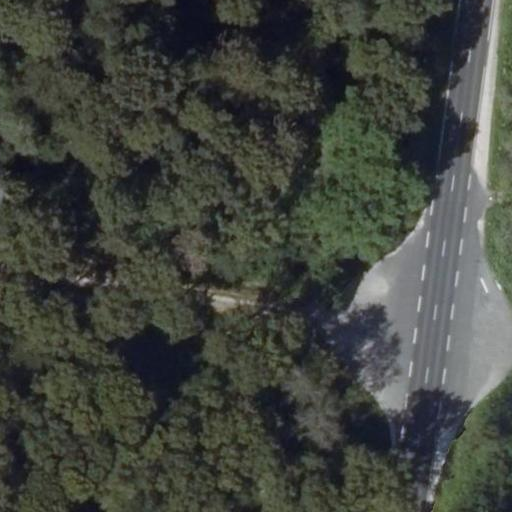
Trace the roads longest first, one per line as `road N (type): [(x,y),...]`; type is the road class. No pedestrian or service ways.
road 1 (track): [(0,269),(511,348)]
road 2 (primary): [(472,0),(404,511)]
